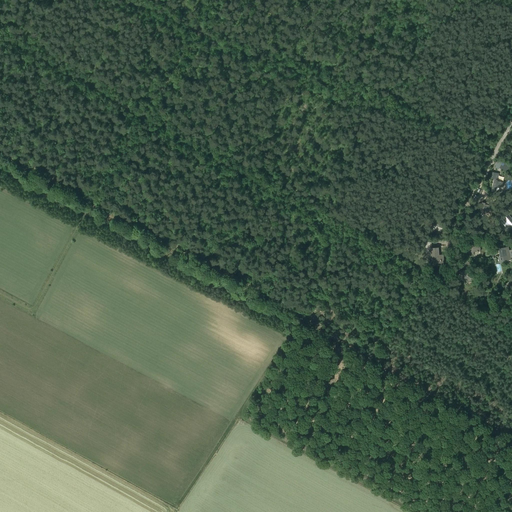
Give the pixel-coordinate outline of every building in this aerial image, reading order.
[(503,162),(499,160),(496,165),(495,167),(498,169),(503,162)] [(492,187),(495,188),(502,189),(504,182),(497,180),(499,173),(492,172),(490,178),(494,179),(492,187)] [(485,204),(485,203),(482,202),(480,211),(484,211),(484,209),(491,211),(492,205),(485,204)] [(500,220),(508,229),(511,225),(511,218),(508,214),(500,220)] [(433,219),(433,221),(434,221),(432,229),(441,231),(443,224),(437,222),(438,220),(433,219)] [(470,247),(465,248),(465,255),(474,254),(473,252),(480,251),(480,246),(473,246),(473,245),(470,245),(470,247)] [(498,248),(501,261),(504,261),(504,259),(510,257),(508,246),(498,248)] [(431,248),(431,254),(433,254),(434,266),(444,265),(443,254),(438,255),(438,247),(431,248)] [(464,279),(465,283),(472,282),(471,278),(469,270),(466,271),(466,269),(459,271),(461,280),(464,279)]
